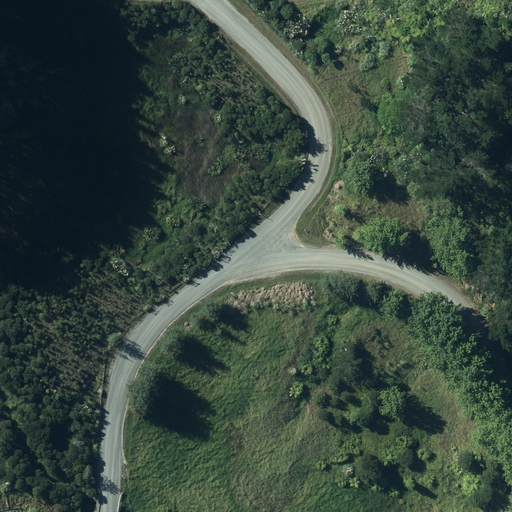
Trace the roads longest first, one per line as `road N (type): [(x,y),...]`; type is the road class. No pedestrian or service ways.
road 1 (residential): [(240,255),(316,183),(325,155),(320,110),(289,72),(205,0)]
road 2 (unclassified): [(103,511),(108,415),(121,365),(178,298),(240,255)]
